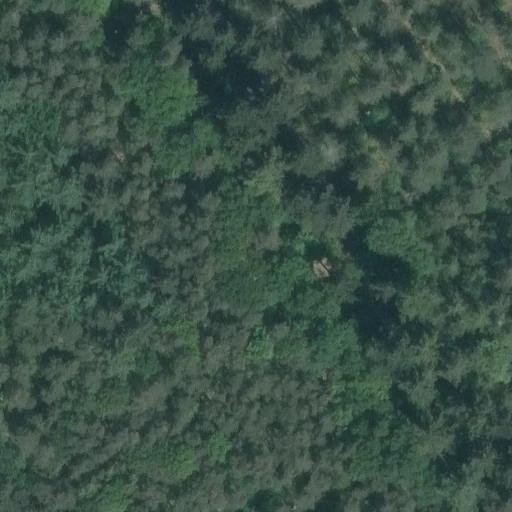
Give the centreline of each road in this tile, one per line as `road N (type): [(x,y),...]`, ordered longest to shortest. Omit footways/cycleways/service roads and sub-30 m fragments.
road 1 (track): [(0,21),(81,51),(124,98),(418,511)]
road 2 (track): [(268,302),(511,103)]
